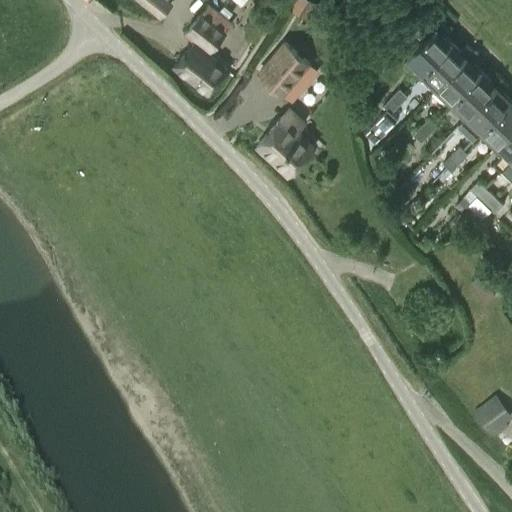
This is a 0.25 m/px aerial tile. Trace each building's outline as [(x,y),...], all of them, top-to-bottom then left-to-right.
[(138,0),(162,18),(174,3),(170,0),(138,0)] [(310,0),(296,0),(292,8),(311,19),(319,5),(310,0)] [(207,52),(231,21),(207,2),(185,30),(195,39),(174,66),(207,93),(227,68),(207,52)] [(421,75),(452,42),(442,33),(449,27),(434,12),(415,32),(424,40),(405,59),(421,75)] [(284,39),(257,72),(283,95),(311,62),(284,39)] [(452,42),(421,75),(435,89),(473,50),(466,44),(460,50),(452,42)] [(473,50),(435,89),(450,103),(481,71),(473,62),(479,56),(473,50)] [(481,71),(450,103),(465,117),(503,79),(497,73),(490,79),(481,71)] [(503,79),(465,117),(480,132),(511,100),(502,91),(509,84),(503,79)] [(392,96),(400,103),(408,95),(400,88),(392,96)] [(400,103),(392,96),(385,104),(389,108),(392,111),(400,103)] [(511,99),(511,100),(480,132),(496,147),(511,129),(511,99)] [(289,174),(315,144),(298,128),(305,119),(289,105),(282,113),(256,145),(289,174)] [(399,117),(392,111),(389,108),(366,130),(376,140),(399,117)] [(422,123),(431,132),(438,124),(429,116),(422,123)] [(431,132),(422,123),(414,132),(422,140),(431,132)] [(502,170),(505,166),(511,159),(511,129),(496,147),(503,154),(494,162),(502,170)] [(463,142),(459,146),(459,145),(452,152),(460,160),(467,153),(463,149),(467,145),(463,142)] [(460,160),(452,152),(444,161),(452,168),(460,160)] [(478,194),(486,186),(479,178),(470,187),(478,194)] [(401,204),(415,191),(405,180),(391,194),(401,204)] [(488,214),(493,209),(494,210),(503,202),(486,186),(478,194),(479,195),(474,201),(488,214)] [(470,201),(464,196),(456,205),(462,210),(470,201)] [(485,301),(495,294),(481,275),(472,281),(485,301)] [(511,416),(511,413),(497,393),(473,411),(493,437),(510,424),(507,421),(511,416)]
